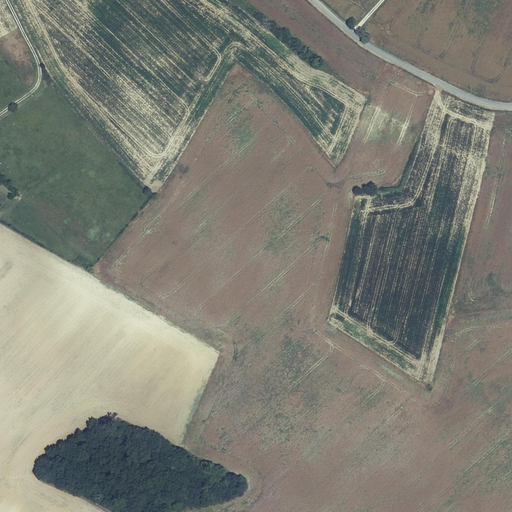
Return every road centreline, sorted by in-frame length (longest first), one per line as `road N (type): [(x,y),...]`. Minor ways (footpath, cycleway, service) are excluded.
road 1 (tertiary): [(511,105),(467,96),(362,42),(313,0)]
road 2 (track): [(6,0),(38,80),(0,112)]
